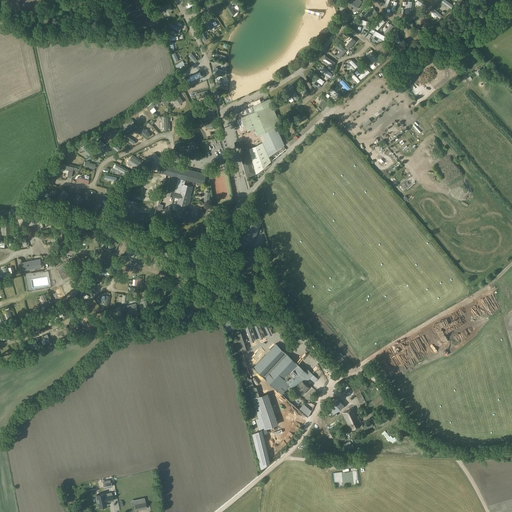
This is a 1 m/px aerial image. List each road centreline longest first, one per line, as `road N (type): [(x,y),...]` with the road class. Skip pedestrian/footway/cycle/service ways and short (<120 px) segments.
road 1 (unclassified): [(335,376),(276,308),(112,227),(0,213)]
road 2 (track): [(486,511),(454,457),(420,439),(376,380),(348,373)]
road 3 (track): [(348,373),(511,263)]
road 4 (track): [(218,511),(290,451),(335,376)]
